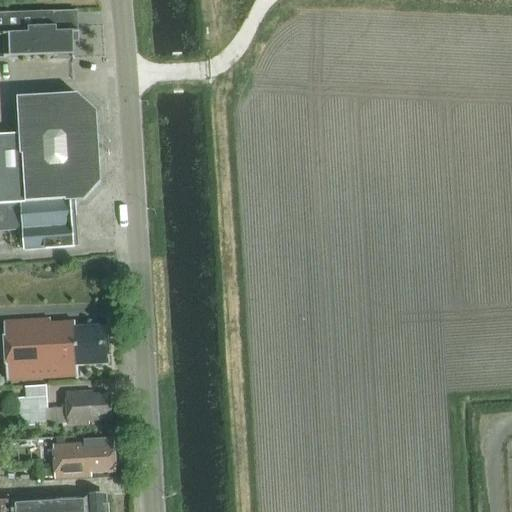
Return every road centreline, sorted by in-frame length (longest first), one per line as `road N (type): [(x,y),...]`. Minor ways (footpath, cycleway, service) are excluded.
road 1 (tertiary): [(144,511),(112,0)]
road 2 (track): [(265,0),(222,66),(117,73)]
